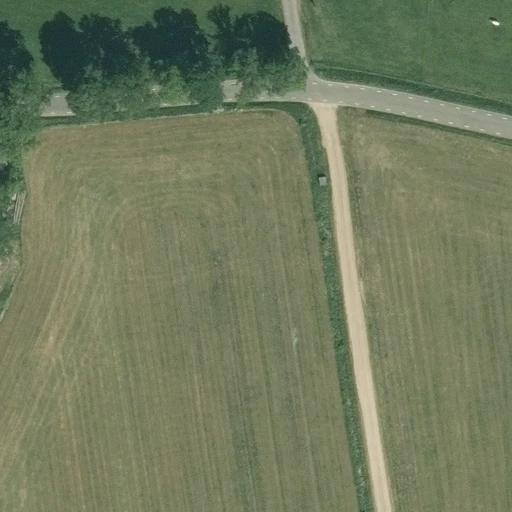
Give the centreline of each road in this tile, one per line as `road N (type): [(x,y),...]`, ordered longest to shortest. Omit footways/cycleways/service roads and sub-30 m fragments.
road 1 (track): [(320,92),(384,511)]
road 2 (tertiary): [(305,90),(0,103)]
road 3 (tertiary): [(511,129),(305,90)]
